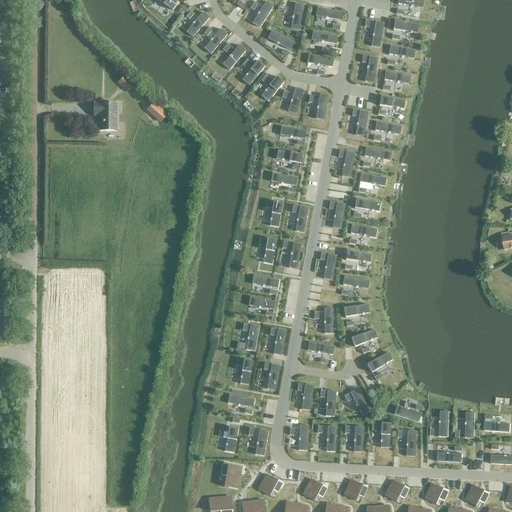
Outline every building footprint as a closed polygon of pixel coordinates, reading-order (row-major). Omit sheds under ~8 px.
[(177,4),(172,0),(156,0),(157,0),(158,1),(159,1),(163,4),(172,11),(177,4)] [(424,0),(420,0),(397,0),(397,5),(410,7),(412,8),(412,7),(422,9),(424,0)] [(259,28),(273,7),(266,2),(258,13),(257,15),(252,24),(259,28)] [(298,31),(303,6),(295,4),(292,17),(291,19),(292,19),(290,29),(298,31)] [(340,21),(342,13),(317,8),(315,17),(325,19),(327,20),(327,19),(340,21)] [(192,38),(209,19),(202,13),(194,23),(193,23),(192,24),(192,25),(186,32),(192,38)] [(418,26),(394,21),(393,31),(404,33),(404,32),(409,33),(409,34),(411,34),(411,33),(417,34),(418,26)] [(379,49),(384,24),(375,22),(373,35),(372,35),(372,37),(370,47),(379,49)] [(210,55),(227,35),(220,30),(212,40),(211,40),(210,41),(204,49),(210,55)] [(294,43),(271,32),(267,39),(276,44),(276,45),(278,45),(290,51),(294,43)] [(336,45),(337,37),(312,32),(311,41),(321,43),(323,44),(323,43),(336,45)] [(229,71),(245,52),(239,46),(230,56),(229,57),(229,58),(222,65),(229,71)] [(415,51),(390,47),(388,55),(401,58),(403,58),(413,60),(415,51)] [(332,68),(333,60),(308,55),(307,64),(317,66),(316,66),(318,67),(319,66),(332,68)] [(373,84),(377,59),(369,58),(367,68),(366,68),(366,69),(367,70),(364,83),(373,84)] [(249,86),(264,68),(257,62),(250,70),(250,71),(247,75),(246,75),(245,76),(242,81),(249,86)] [(408,85),(410,76),(385,72),(383,81),(396,83),(398,84),(398,83),(408,85)] [(125,75),(117,84),(123,88),(131,80),(129,78),(125,75)] [(267,102),(283,83),(276,77),(269,86),(269,87),(266,91),(265,90),(264,92),(261,96),(267,102)] [(295,115),(303,91),(295,88),(291,101),(290,101),(290,103),(287,112),(295,115)] [(323,121),(328,96),(319,95),(317,108),(316,110),(317,110),(315,120),(323,121)] [(405,102),(381,97),(379,106),(390,108),(396,109),(398,110),(398,109),(403,110),(405,102)] [(99,104),(93,104),(93,116),(99,116),(99,132),(115,132),(116,104),(99,104)] [(158,107),(152,113),(161,121),(166,115),(158,107)] [(363,138),(368,113),(359,111),(357,121),(356,123),(357,123),(355,136),(363,138)] [(399,136),(401,127),(376,123),(374,131),(387,134),(389,134),(399,136)] [(304,140),(306,132),(281,127),(279,136),(289,138),(291,139),(291,138),(304,140)] [(389,162),(390,153),(365,149),(364,157),(377,160),(379,160),(389,162)] [(300,165),(301,155),(277,151),(276,160),(281,161),(283,161),(288,162),(288,163),(300,165)] [(350,179),(354,154),(346,152),(343,165),(343,167),(341,177),(350,179)] [(295,187),(297,179),(273,174),(271,182),(277,183),(277,184),(279,184),(279,183),(284,184),(284,185),(295,187)] [(386,179),(361,175),(359,183),(372,185),(372,186),(374,186),(384,188),(386,179)] [(380,204),(356,200),(354,209),(366,211),(366,210),(371,211),(371,212),(373,212),(373,211),(378,212),(380,204)] [(277,228),(282,204),(273,203),(271,214),(270,219),(269,221),(270,221),(269,227),(277,228)] [(341,230),(345,205),(336,204),(334,217),(333,219),(334,219),(332,229),(341,230)] [(303,234),(308,209),(299,207),(297,220),(296,220),(296,222),(295,232),(303,234)] [(376,230),(351,226),(350,234),(363,237),(365,237),(375,239),(376,230)] [(501,235),(504,251),(511,249),(511,236),(509,237),(509,234),(501,235)] [(271,265),(276,241),(267,239),(264,251),(265,251),(264,256),(263,256),(263,258),(264,258),(263,263),(271,265)] [(297,270),(301,246),(292,244),(291,254),(290,254),(290,256),(288,269),(297,270)] [(369,264),(371,255),(347,251),(345,261),(357,262),(362,263),(364,263),(369,264)] [(331,281),(336,256),(328,255),(325,268),(324,270),(325,270),(323,280),(331,281)] [(486,275),(482,277),(485,283),(487,282),(491,280),(489,274),(486,275)] [(253,277),(252,285),(262,287),(264,288),(264,287),(277,289),(278,281),(253,277)] [(344,277),(342,286),(355,288),(357,289),(357,288),(367,290),(369,281),(344,277)] [(250,298),(248,306),(258,308),(258,309),(260,309),(273,311),(275,302),(250,298)] [(367,305),(343,309),(345,318),(356,316),(361,315),(363,315),(363,314),(369,313),(367,305)] [(324,322),(323,323),(323,324),(324,325),(324,335),(333,335),(332,309),(324,309),(324,322)] [(259,328),(250,326),(245,349),(255,352),(259,328)] [(274,345),(273,355),(281,356),(286,332),(277,330),(275,343),(274,343),(274,345)] [(374,331),(351,339),(354,348),(365,344),(365,343),(370,341),(370,342),(372,341),(377,339),(374,331)] [(309,343),(307,352),(317,353),(317,354),(319,354),(332,356),(334,347),(309,343)] [(388,353),(366,365),(371,373),(381,368),(381,367),(385,364),(386,365),(387,364),(387,363),(392,361),(388,353)] [(240,379),(240,385),(248,386),(252,362),(243,360),(241,372),(242,372),(241,377),(240,377),(240,379)] [(269,377),(266,390),(274,391),(279,367),(271,365),(269,375),(268,375),(268,377),(269,377)] [(302,400),(301,410),(310,412),(313,386),(304,385),(303,398),(302,398),(302,400)] [(358,390),(350,394),(356,405),(355,406),(356,407),(357,407),(361,416),(369,412),(358,390)] [(325,405),(325,407),(326,407),(325,417),(334,418),(336,392),(327,392),(326,405),(325,405)] [(229,396),(227,404),(237,406),(237,407),(239,407),(239,406),(252,409),(254,400),(229,396)] [(397,407),(394,415),(418,423),(421,414),(408,410),(406,409),(406,410),(397,407)] [(439,422),(439,424),(439,438),(447,438),(449,413),(440,412),(439,422)] [(465,424),(465,426),(465,439),(473,439),(474,414),(466,414),(465,424)] [(484,423),(484,432),(509,433),(510,425),(500,424),(498,423),(498,424),(484,423)] [(389,449),(390,425),(381,424),(380,436),(381,436),(380,441),(380,443),(380,449),(389,449)] [(298,439),(298,441),(299,441),(298,451),(307,452),(308,427),(299,426),(299,439),(298,439)] [(326,440),(326,442),(326,452),(334,453),(336,428),(327,427),(326,440)] [(353,441),(353,443),(354,443),(353,453),(362,453),(363,428),(354,427),(354,441),(353,441)] [(225,447),(224,452),(233,454),(237,430),(228,428),(226,439),(227,440),(226,445),(225,445),(225,447)] [(256,446),(255,456),(263,457),(268,432),(259,431),(257,444),(256,444),(256,446)] [(415,456),(416,435),(406,435),(405,455),(415,456)] [(436,454),(436,462),(461,464),(462,455),(448,454),(447,454),(436,454)] [(491,456),(490,465),(511,465),(511,457),(506,457),(506,456),(504,456),(504,457),(491,456)] [(223,465),(221,477),(226,478),(224,488),(237,490),(241,468),(223,465)] [(266,475),(258,490),(269,496),(271,491),(276,493),(281,483),(266,475)] [(311,480),(303,495),(313,501),(316,496),(320,498),(326,488),(311,480)] [(351,481),(344,496),(354,501),(357,496),(361,498),(366,488),(351,481)] [(392,481),(385,496),(395,502),(398,497),(402,499),(407,489),(392,481)] [(432,485),(425,500),(436,505),(438,500),(443,502),(448,492),(432,485)] [(473,486),(465,501),(476,507),(479,502),(483,504),(488,494),(473,486)] [(231,511),(231,498),(208,500),(209,511),(214,511),(220,511),(219,511),(231,511)] [(264,511),(264,501),(241,504),(242,511),(264,511)]
